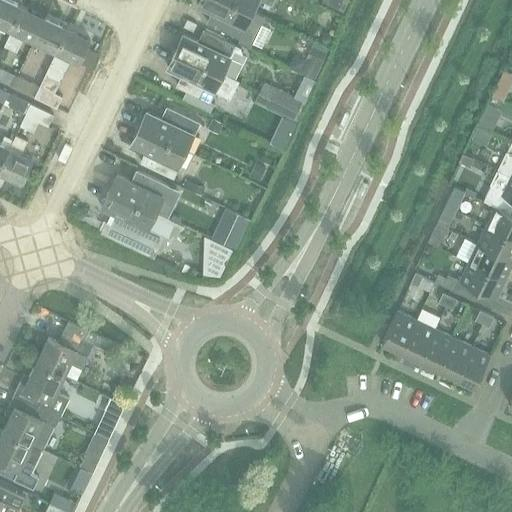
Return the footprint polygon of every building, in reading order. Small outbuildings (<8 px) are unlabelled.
[(0,0),(0,24),(12,30),(24,7),(9,0),(0,0)] [(252,10),(231,0),(200,0),(199,5),(214,12),(209,24),(250,43),(263,15),(252,10)] [(231,0),(252,10),(256,0),(261,0),(273,5),(275,0),(231,0)] [(323,0),(323,1),(344,11),(349,0),(323,0)] [(34,41),(45,17),(24,7),(12,30),(5,46),(18,52),(25,36),(34,41)] [(57,52),(68,28),(45,17),(34,41),(57,52)] [(198,32),(201,24),(192,20),(188,28),(198,32)] [(91,39),(68,28),(57,52),(40,86),(35,97),(57,108),(63,96),(55,92),(69,64),(63,61),(66,56),(80,63),(91,39)] [(242,54),(241,48),(205,31),(200,43),(184,35),(176,51),(233,77),(241,61),(240,57),(242,54)] [(233,77),(176,51),(169,67),(184,75),(179,86),(211,102),(216,92),(232,99),(240,81),(233,77)] [(312,88),(319,71),(306,66),(299,83),(312,88)] [(0,79),(13,86),(18,76),(0,67),(0,79)] [(35,97),(40,86),(18,76),(13,86),(35,97)] [(503,114),(511,89),(511,85),(500,81),(489,109),(503,114)] [(301,109),(305,99),(278,87),(274,97),(301,109)] [(0,100),(4,103),(9,93),(0,88),(0,100)] [(9,93),(4,103),(24,112),(29,102),(9,93)] [(296,119),(301,109),(274,97),(269,107),(296,119)] [(54,115),(29,102),(24,112),(19,124),(34,132),(39,122),(49,126),(54,115)] [(148,112),(140,128),(186,149),(199,122),(169,108),(163,119),(148,112)] [(186,149),(140,128),(132,144),(147,152),(142,163),(172,177),(186,149)] [(0,171),(22,182),(33,159),(19,152),(25,139),(14,134),(8,146),(0,162),(0,171)] [(0,162),(8,146),(0,142),(0,162)] [(511,143),(499,170),(511,176),(511,143)] [(167,187),(168,185),(169,184),(139,170),(133,182),(118,174),(110,190),(168,217),(169,216),(167,216),(178,192),(167,187)] [(511,176),(499,170),(484,200),(496,206),(511,213),(511,176)] [(456,210),(461,200),(465,191),(455,186),(446,205),(456,210)] [(186,226),(168,217),(110,190),(102,207),(117,214),(113,224),(107,221),(102,232),(155,257),(167,232),(173,234),(186,226)] [(448,228),(456,210),(446,205),(437,223),(448,228)] [(511,239),(511,213),(496,206),(486,226),(511,239)] [(439,247),(448,228),(437,223),(428,241),(439,247)] [(511,261),(511,239),(486,226),(477,245),(511,261)] [(207,236),(205,275),(221,276),(234,249),(207,236)] [(504,281),(511,264),(511,261),(477,245),(468,264),(504,281)] [(496,298),(504,281),(468,264),(461,279),(449,274),(443,285),(472,299),(477,289),(496,298)] [(418,285),(423,276),(416,272),(411,282),(418,285)] [(446,306),(451,296),(444,293),(440,303),(446,306)] [(453,309),(458,300),(451,296),(446,306),(453,309)] [(401,352),(417,319),(398,310),(383,342),(382,341),(382,342),(401,352)] [(483,323),(488,314),(480,310),(476,320),(483,323)] [(490,327),(494,317),(488,314),(483,323),(490,327)] [(420,361),(435,328),(417,319),(401,352),(420,361)] [(76,380),(93,346),(113,356),(118,344),(69,320),(58,342),(49,337),(37,361),(64,375),(76,380)] [(477,323),(473,333),(490,340),(494,330),(477,323)] [(438,369),(454,337),(435,328),(420,361),(438,369)] [(457,378),(472,346),(454,337),(438,369),(457,378)] [(478,381),(491,355),(472,346),(457,378),(476,388),(479,382),(478,381)] [(56,391),(64,375),(37,361),(25,385),(20,383),(15,393),(47,409),(60,416),(69,397),(56,391)] [(41,449),(53,425),(42,419),(47,409),(15,393),(10,404),(15,407),(4,430),(41,449)] [(30,473),(41,449),(4,430),(0,437),(0,459),(2,460),(0,463),(0,472),(34,489),(39,478),(30,473)] [(19,510),(25,498),(0,485),(0,511),(16,511),(18,509),(19,510)] [(56,493),(51,504),(68,511),(74,511),(78,503),(56,493)]
